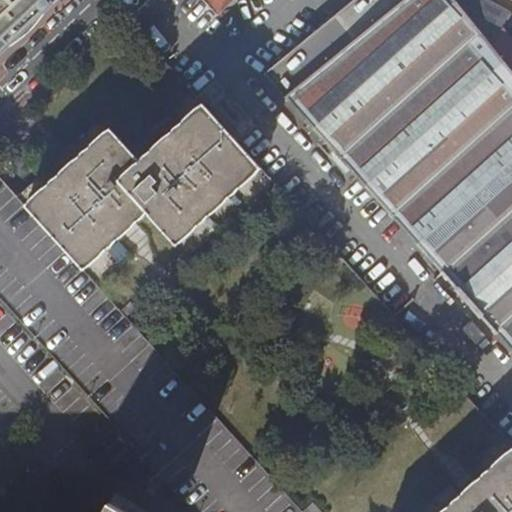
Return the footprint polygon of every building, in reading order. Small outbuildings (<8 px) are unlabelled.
[(0,0),(0,53),(11,44),(56,2),(54,0),(0,0)] [(195,0),(214,19),(233,0),(195,0)] [(511,0),(395,0),(400,2),(350,44),(333,22),(268,77),(509,348),(502,354),(511,365),(511,0)] [(155,81),(171,67),(166,62),(161,67),(155,61),(144,69),(155,81)] [(113,130),(27,206),(78,264),(91,253),(93,255),(144,211),(173,243),(246,179),(243,175),(256,164),(238,144),(207,107),(193,119),(196,123),(185,132),(182,129),(169,140),(172,143),(159,154),(157,151),(142,164),(113,130)] [(238,144),(256,164),(388,311),(408,294),(258,128),(238,144)] [(301,511),(299,509),(273,480),(78,264),(27,206),(0,176),(0,299),(111,423),(192,511),(301,511)] [(392,315),(418,344),(436,328),(410,299),(392,315)] [(441,511),(511,511),(511,453),(503,462),(499,460),(441,511)] [(299,509),(301,511),(325,511),(311,498),(299,509)] [(128,511),(110,501),(103,511),(128,511)]
